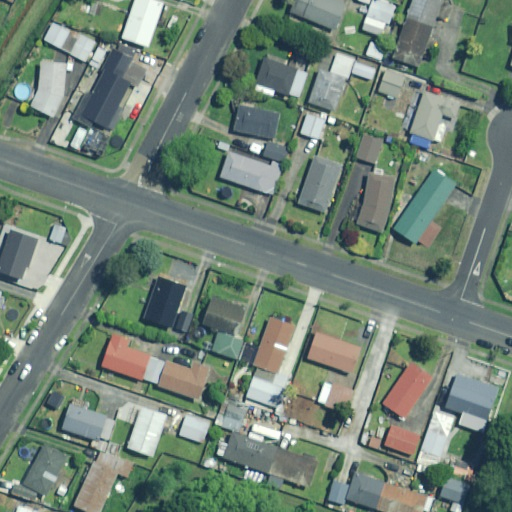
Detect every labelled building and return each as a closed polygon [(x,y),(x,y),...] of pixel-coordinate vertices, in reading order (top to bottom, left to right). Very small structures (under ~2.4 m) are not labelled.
[(164,4),(152,0),(136,0),(123,39),(149,48),(164,4)] [(346,4),(335,0),(296,0),(292,13),(336,30),(346,4)] [(371,33),(381,36),(386,23),(389,24),(396,6),(379,0),(373,0),(359,38),(368,41),(371,33)] [(413,0),(394,59),(420,68),(437,17),(446,20),(452,3),(442,0),(413,0)] [(96,43),(54,23),(45,41),(87,61),(96,43)] [(386,47),(371,42),(367,56),(382,60),(386,47)] [(89,64),(99,69),(108,53),(98,47),(89,64)] [(149,67),(111,51),(102,72),(104,73),(94,97),(88,94),(75,123),(91,130),(94,123),(115,133),(125,110),(120,108),(130,85),(139,89),(149,67)] [(309,103),(335,111),(346,78),(349,79),(355,60),(337,54),(331,75),(320,71),(309,103)] [(308,74),(265,59),(254,90),(274,97),(276,91),(299,99),(308,74)] [(33,110),(54,120),(66,96),(68,64),(41,63),(40,80),(33,110)] [(376,70),(357,63),(353,73),(372,80),(376,70)] [(405,77),(384,69),(376,91),(397,98),(405,77)] [(461,104),(420,89),(405,131),(441,144),(447,128),(439,125),(443,115),(456,119),(461,104)] [(280,115),(240,107),(235,131),(275,139),(280,115)] [(301,134),(315,138),(321,120),(308,115),(301,134)] [(290,149),(245,134),(240,148),(285,164),(290,149)] [(384,143),(365,136),(358,158),(376,164),(384,143)] [(270,167),(230,153),(221,178),(273,195),(283,166),(272,162),(270,167)] [(343,166),(316,158),(301,205),(328,213),(343,166)] [(458,185),(436,170),(416,200),(413,197),(392,227),(418,244),(458,185)] [(398,180),(372,173),(359,225),(385,232),(398,180)] [(54,228),(49,240),(64,247),(69,235),(54,228)] [(38,240),(12,231),(0,264),(0,271),(24,280),(38,240)] [(180,311),(187,287),(159,279),(147,320),(188,333),(194,315),(180,311)] [(246,308),(213,297),(204,325),(237,335),(246,308)] [(295,327),(272,319),(256,366),(279,374),(295,327)] [(243,341),(218,333),(212,352),(238,359),(243,341)] [(361,348),(317,333),(308,358),(352,374),(361,348)] [(130,340),(114,335),(102,366),(199,400),(211,367),(193,361),(190,371),(127,348),(130,340)] [(433,378),(411,363),(384,404),(405,419),(433,378)] [(498,389),(458,375),(447,408),(464,414),(460,425),(483,433),(498,389)] [(283,389),(254,378),(248,397),(276,407),(283,389)] [(353,392),(326,382),(319,403),(346,413),(353,392)] [(88,403),(74,398),(63,429),(108,445),(116,421),(85,411),(88,403)] [(223,407),(216,424),(240,434),(247,417),(223,407)] [(167,416),(142,408),(128,449),(153,457),(167,416)] [(454,418),(435,412),(422,452),(441,458),(454,418)] [(210,424),(187,415),(180,435),(204,443),(210,424)] [(420,436),(392,426),(385,446),(413,456),(420,436)] [(318,462),(233,433),(229,446),(224,444),(219,457),(310,488),(318,462)] [(68,457),(45,445),(20,493),(43,506),(68,457)] [(133,465),(100,450),(75,506),(87,511),(100,511),(118,473),(127,477),(133,465)] [(378,510),(388,480),(358,469),(351,487),(335,482),(328,499),(343,505),(346,499),(378,510)] [(461,511),(470,486),(447,479),(438,507),(450,511),(454,511),(461,511)] [(388,480),(378,510),(382,511),(424,511),(425,510),(429,511),(435,497),(388,480)]
